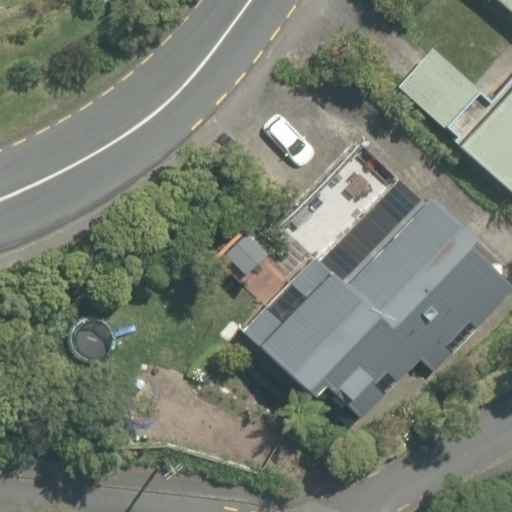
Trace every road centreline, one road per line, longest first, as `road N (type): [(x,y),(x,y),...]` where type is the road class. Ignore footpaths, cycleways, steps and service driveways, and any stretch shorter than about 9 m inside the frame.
road 1 (residential): [(0,201),(110,150),(214,56),(255,0)]
road 2 (residential): [(511,414),(398,477),(367,511)]
